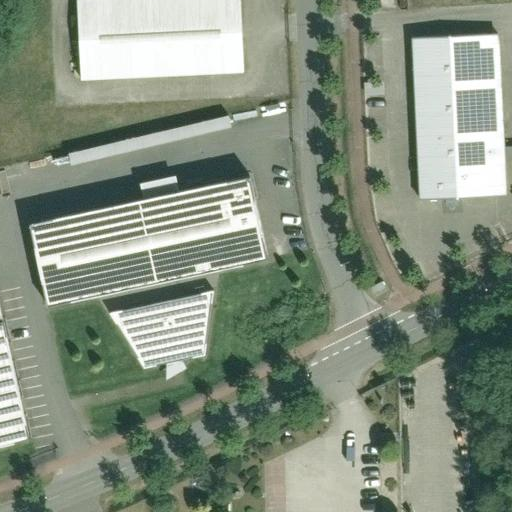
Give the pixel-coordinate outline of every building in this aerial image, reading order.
[(238,0),(75,0),(78,78),(237,72),(237,69),(242,69),(238,0)] [(417,198),(505,195),(499,36),(410,39),(417,198)] [(143,197),(24,223),(43,307),(262,259),(243,175),(177,190),(174,175),(139,183),(143,197)] [(212,290),(109,313),(144,367),(203,354),(212,290)] [(0,447),(30,441),(0,307),(0,447)]
